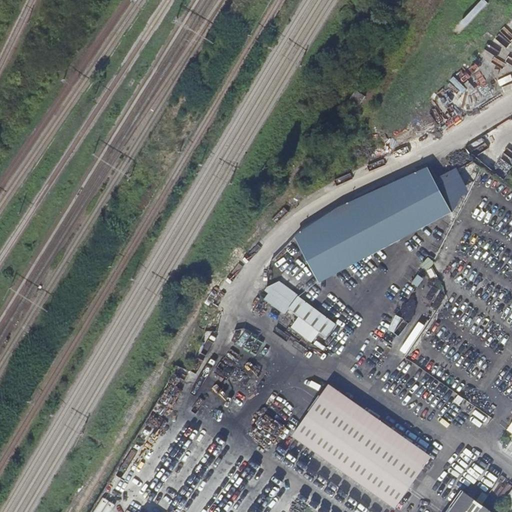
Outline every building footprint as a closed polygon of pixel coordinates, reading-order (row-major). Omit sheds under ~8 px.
[(320,279),(450,208),(436,182),(427,166),(336,210),(298,236),(320,279)] [(426,255),(435,260),(475,181),(466,177),(426,255)] [(413,265),(371,321),(379,327),(412,283),(418,275),(421,271),(413,265)] [(424,280),(418,275),(412,283),(418,288),(424,280)] [(284,315),(288,310),(298,297),(299,296),(279,281),(267,287),(264,291),(268,294),(264,300),(284,315)] [(336,325),(298,297),(288,310),(298,318),(319,333),(326,338),(336,325)] [(319,333),(298,318),(291,328),(311,343),(319,333)] [(326,393),(297,434),(400,506),(428,466),(326,393)] [(491,511),(462,491),(447,511),(491,511)] [(511,511),(511,493),(498,511),(511,511)]
